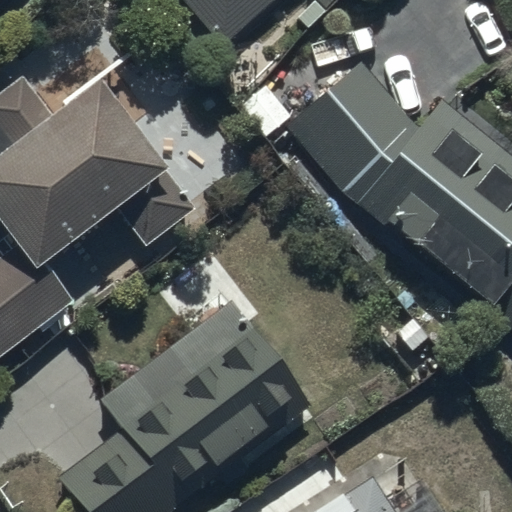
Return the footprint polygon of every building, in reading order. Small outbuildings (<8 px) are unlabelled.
[(182,0),(212,37),(258,0),(182,0)] [(377,221),(388,210),(511,321),(511,137),(454,86),(412,123),(356,59),(288,120),(377,221)] [(202,197),(100,66),(49,106),(21,71),(0,87),(0,205),(12,221),(0,230),(0,349),(38,320),(43,326),(66,309),(62,304),(73,295),(43,257),(115,200),(146,241),(202,197)] [(316,414),(226,296),(98,395),(121,424),(59,472),(89,511),(161,511),(219,468),(228,481),(316,414)] [(385,499),(368,472),(306,511),(448,511),(443,505),(424,473),(385,499)]
